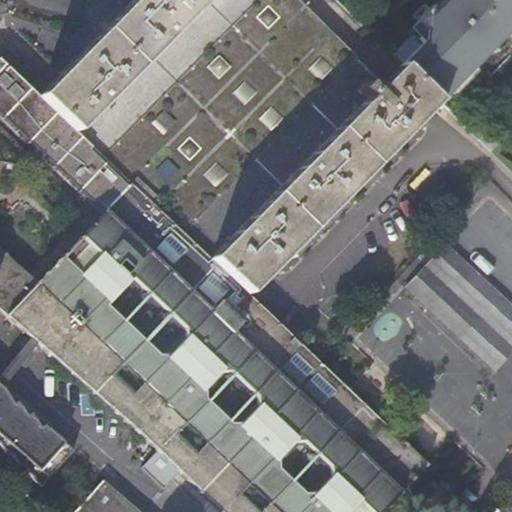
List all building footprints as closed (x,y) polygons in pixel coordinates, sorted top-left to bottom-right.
[(75,131),(205,0),(135,0),(128,7),(78,58),(64,73),(52,86),(40,98),(75,131)] [(182,233),(209,259),(380,86),(354,60),(301,8),(293,0),(205,0),(75,131),(102,157),(182,233)] [(511,0),(445,0),(434,12),(423,23),(418,28),(423,33),(416,40),(421,44),(401,65),(437,101),(438,102),(447,92),(469,70),(489,50),(499,39),(501,37),(511,28),(511,0)] [(423,23),(434,12),(430,7),(418,19),(423,23)] [(504,43),(499,39),(489,50),(493,54),(504,43)] [(31,338),(39,345),(142,436),(141,437),(157,452),(179,472),(221,511),(381,511),(427,466),(421,461),(318,362),(315,359),(308,353),(287,332),(271,318),(246,294),(209,259),(182,233),(102,157),(75,131),(40,98),(0,60),(0,112),(101,209),(78,235),(74,239),(70,244),(36,282),(6,316),(31,338)] [(401,65),(380,86),(209,259),(246,294),(412,127),(437,101),(401,65)] [(469,70),(447,92),(451,96),(473,74),(469,70)] [(511,311),(476,278),(444,249),(407,291),(436,319),(495,375),(506,363),(511,357),(511,311)] [(0,265),(0,310),(6,316),(36,282),(8,256),(0,265)] [(39,345),(31,338),(0,373),(0,387),(1,388),(39,345)] [(0,444),(8,459),(13,456),(21,470),(27,467),(34,481),(42,488),(72,453),(74,451),(43,424),(41,425),(37,427),(33,419),(29,413),(27,414),(24,416),(19,407),(16,402),(14,403),(11,405),(5,395),(3,390),(1,388),(0,387),(0,444)] [(162,490),(179,472),(157,452),(140,470),(162,490)] [(139,511),(103,480),(74,511),(139,511)] [(454,494),(462,501),(468,495),(465,492),(460,487),(454,494)]
